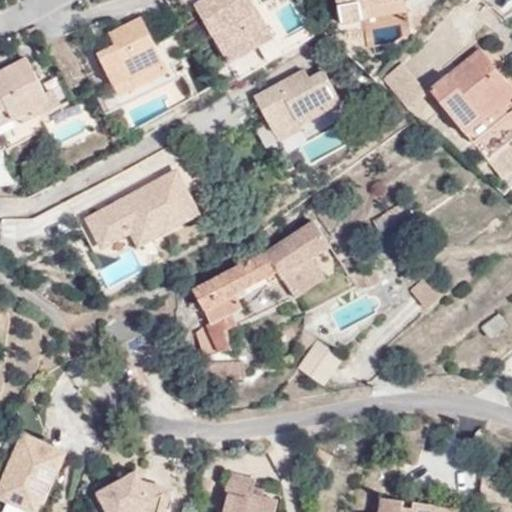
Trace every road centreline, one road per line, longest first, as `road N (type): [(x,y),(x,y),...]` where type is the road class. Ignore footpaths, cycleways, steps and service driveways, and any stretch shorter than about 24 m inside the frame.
road 1 (residential): [(511,431),(440,410),(201,438)]
road 2 (residential): [(158,158),(43,211),(0,215)]
